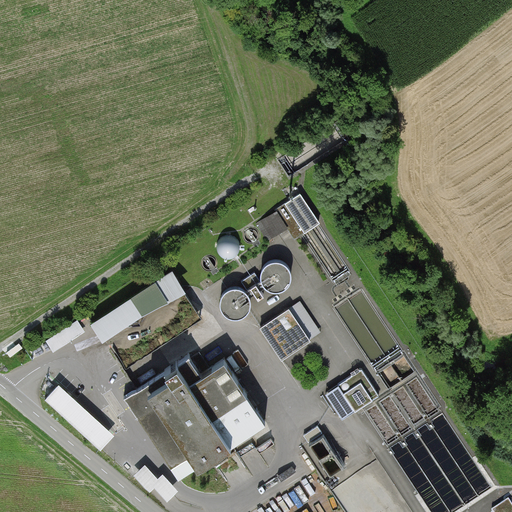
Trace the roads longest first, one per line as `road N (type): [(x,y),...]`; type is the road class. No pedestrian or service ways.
road 1 (track): [(234,193),(0,350)]
road 2 (unclassified): [(0,384),(152,511)]
